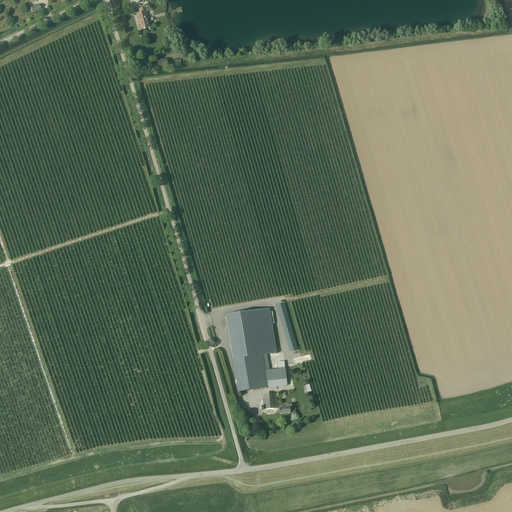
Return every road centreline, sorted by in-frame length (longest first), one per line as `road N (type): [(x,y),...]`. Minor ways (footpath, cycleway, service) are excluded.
road 1 (unclassified): [(244,470),(108,0)]
road 2 (unclassified): [(511,419),(244,470)]
road 3 (track): [(443,197),(402,54),(511,35)]
road 4 (unclassified): [(184,477),(27,505)]
